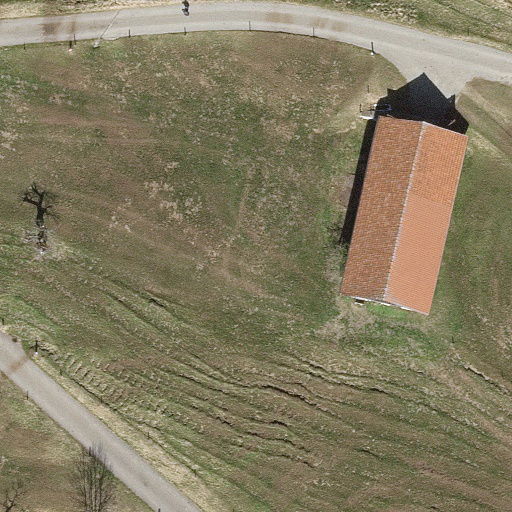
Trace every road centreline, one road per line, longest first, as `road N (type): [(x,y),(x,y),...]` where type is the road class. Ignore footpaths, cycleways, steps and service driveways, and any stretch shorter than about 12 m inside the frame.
road 1 (track): [(0,42),(239,18),(511,78)]
road 2 (track): [(161,511),(0,371)]
